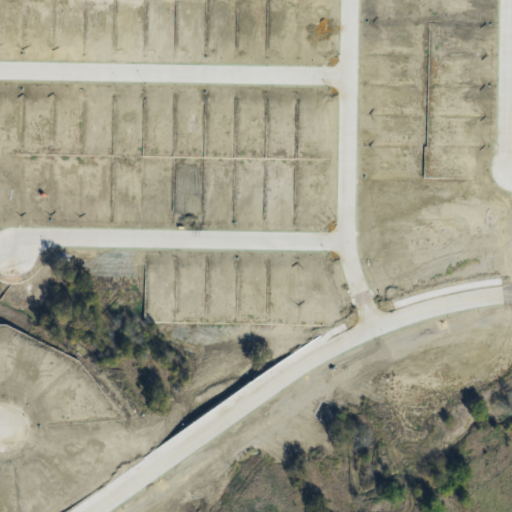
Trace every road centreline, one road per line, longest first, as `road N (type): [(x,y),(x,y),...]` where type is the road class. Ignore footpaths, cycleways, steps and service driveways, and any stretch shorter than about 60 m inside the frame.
road 1 (residential): [(511,293),(423,309),(346,341),(92,511)]
road 2 (residential): [(140,511),(335,378),(430,337),(511,322)]
road 3 (residential): [(383,354),(344,243),(346,0)]
road 4 (residential): [(0,70),(346,75)]
road 5 (residential): [(344,243),(28,241),(10,252)]
road 6 (residential): [(509,172),(507,0)]
